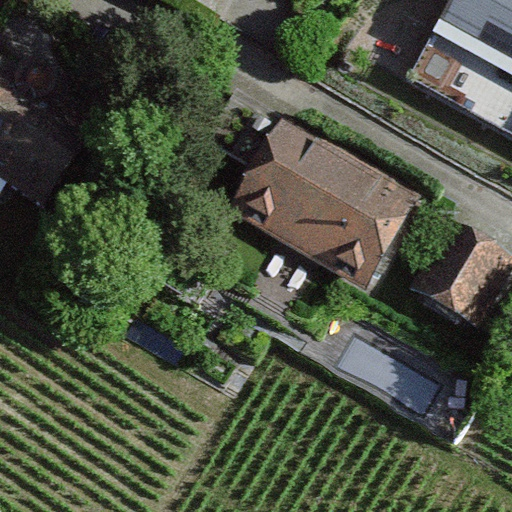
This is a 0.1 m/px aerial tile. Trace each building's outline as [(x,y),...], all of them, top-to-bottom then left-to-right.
[(511,0),(458,0),(433,47),(511,89),(511,0)] [(56,114),(0,77),(0,169),(50,202),(101,123),(65,100),(56,114)] [(265,112),(239,99),(224,126),(250,140),(265,112)] [(319,160),(281,138),(237,212),(367,289),(418,202),(326,148),(319,160)] [(511,270),(511,267),(455,232),(420,289),(479,325),(511,270)]
